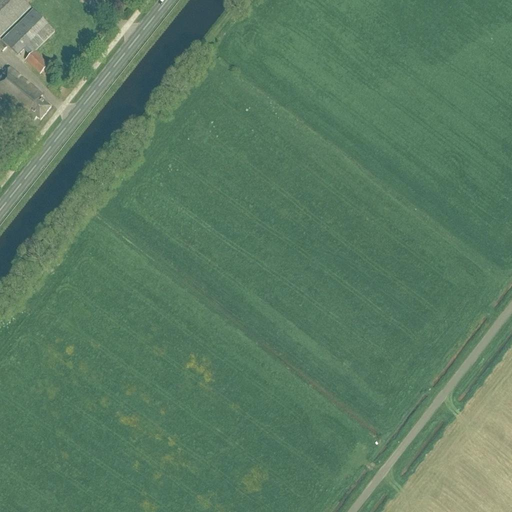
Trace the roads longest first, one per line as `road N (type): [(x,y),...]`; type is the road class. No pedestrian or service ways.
road 1 (track): [(240,0),(0,297)]
road 2 (primary): [(0,209),(167,0)]
road 3 (unclassified): [(352,511),(511,307)]
